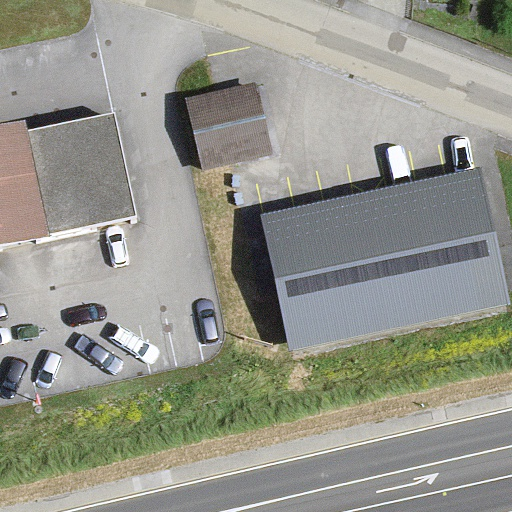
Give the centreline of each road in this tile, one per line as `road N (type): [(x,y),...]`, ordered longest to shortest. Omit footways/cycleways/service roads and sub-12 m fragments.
road 1 (unknown): [(161,0),(135,49),(195,305),(176,331),(0,371)]
road 2 (residential): [(166,0),(386,58),(511,109)]
road 3 (primary): [(308,511),(511,466)]
road 4 (unknown): [(330,176),(339,97),(358,50)]
